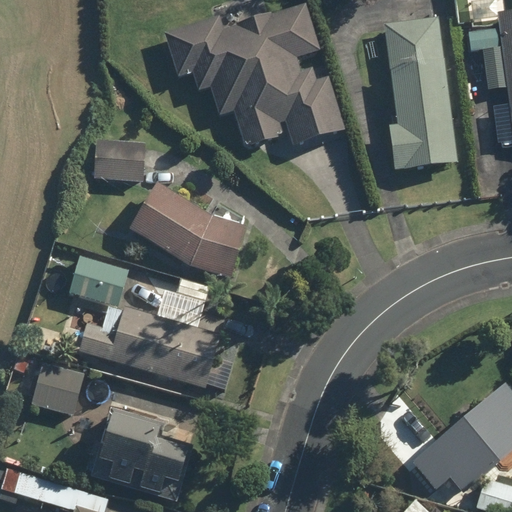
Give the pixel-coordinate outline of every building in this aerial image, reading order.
[(275,128),(283,126),(291,152),(340,138),(325,84),(314,88),(310,74),(298,77),(294,63),(317,57),(303,9),(219,33),(216,24),(159,40),(171,83),(189,78),(194,94),(207,90),(215,119),(230,115),(241,153),(279,142),(275,128)] [(511,16),(495,18),(510,149),(511,148),(511,16)] [(381,133),(386,166),(404,164),(405,177),(453,170),(433,20),(379,28),(393,132),(381,133)] [(142,148),(87,145),(85,183),(140,187),(142,148)] [(245,234),(202,222),(155,190),(124,234),(182,273),(229,287),(245,234)] [(126,277),(73,263),(63,296),(117,311),(126,277)] [(112,342),(83,334),(77,356),(201,391),(215,343),(120,316),(112,342)] [(81,379),(38,369),(29,408),(71,418),(81,379)] [(407,466),(433,497),(445,487),(457,502),(511,456),(511,403),(500,389),(407,466)] [(170,505),(184,460),(153,451),(158,432),(105,417),(87,481),(170,505)] [(511,511),(511,490),(477,486),(473,511),(511,511)]
